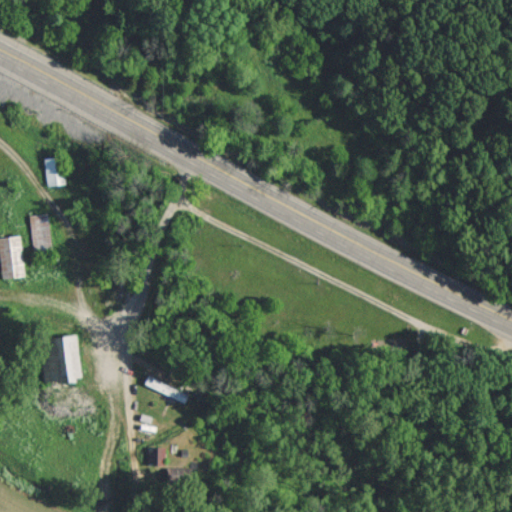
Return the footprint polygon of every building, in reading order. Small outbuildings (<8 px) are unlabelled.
[(62,183),(58,155),(43,157),(47,185),(62,183)] [(30,214),(32,249),(50,248),(48,213),(30,214)] [(0,271),(0,278),(23,276),(21,235),(0,236),(0,271)] [(80,378),(76,333),(40,337),(44,382),(80,378)] [(188,392),(147,375),(143,384),(184,401),(188,392)] [(165,446),(147,445),(147,464),(164,464),(165,446)]
